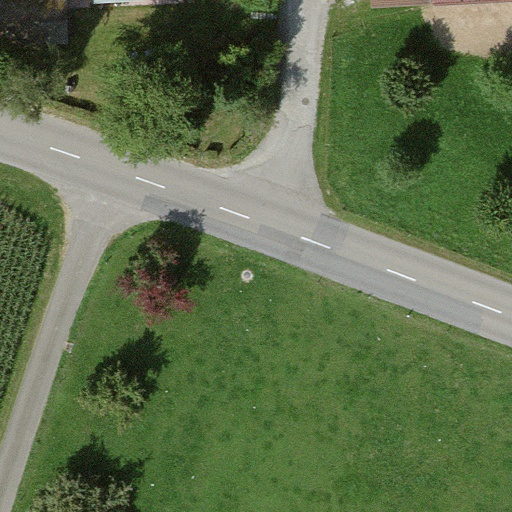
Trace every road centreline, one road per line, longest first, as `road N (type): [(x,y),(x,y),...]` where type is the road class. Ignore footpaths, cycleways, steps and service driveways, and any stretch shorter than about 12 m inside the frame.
road 1 (tertiary): [(511,323),(0,137)]
road 2 (track): [(118,177),(11,511)]
